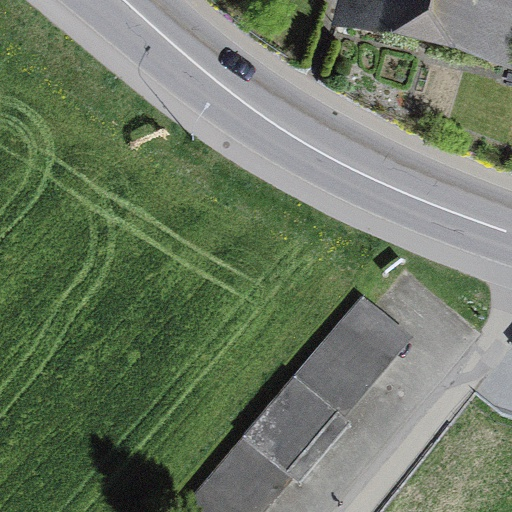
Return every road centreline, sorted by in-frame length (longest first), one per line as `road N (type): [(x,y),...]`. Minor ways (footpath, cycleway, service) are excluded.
road 1 (primary): [(122,0),(256,112),(350,171),(511,234)]
road 2 (residential): [(351,511),(511,316)]
